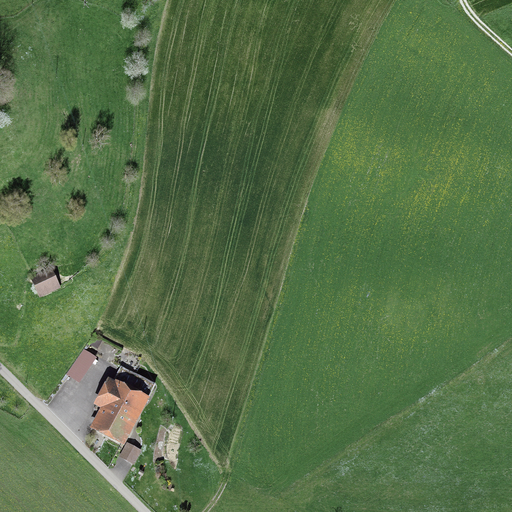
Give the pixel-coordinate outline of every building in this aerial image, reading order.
[(54,288),(47,272),(33,278),(40,295),(54,288)] [(94,336),(89,344),(98,349),(102,341),(94,336)] [(96,357),(84,349),(67,374),(79,382),(96,357)] [(146,403),(155,387),(121,369),(113,385),(109,382),(98,404),(106,409),(96,427),(123,441),(144,402),(146,403)] [(133,463),(140,451),(127,443),(120,456),(133,463)]
